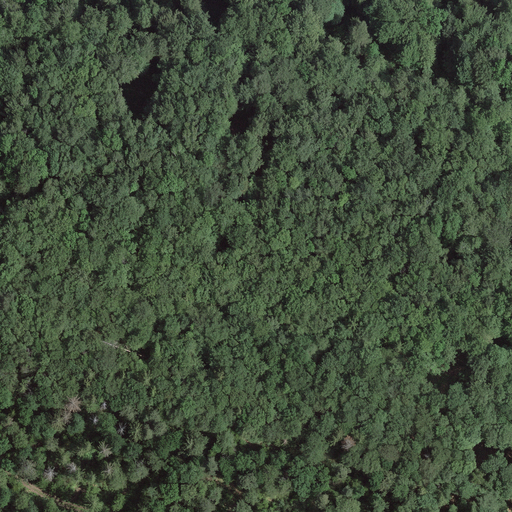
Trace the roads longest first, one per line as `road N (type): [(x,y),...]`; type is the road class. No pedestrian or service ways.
road 1 (track): [(511,412),(453,370),(0,265)]
road 2 (track): [(196,0),(420,89),(511,106)]
